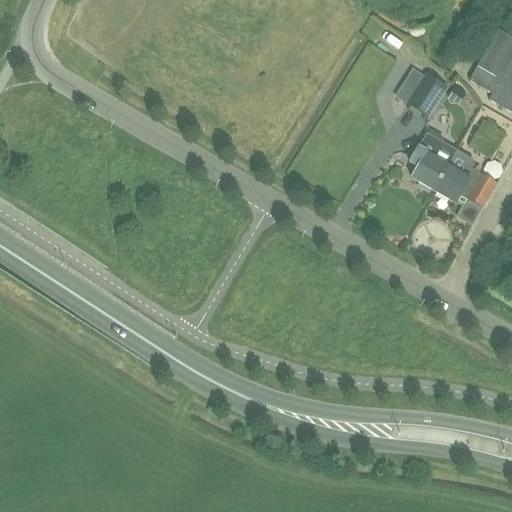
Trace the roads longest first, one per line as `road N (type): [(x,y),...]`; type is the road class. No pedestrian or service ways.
road 1 (residential): [(511,343),(43,71),(30,42),(41,0)]
road 2 (secondary): [(511,454),(469,440),(285,416),(221,390),(0,246)]
